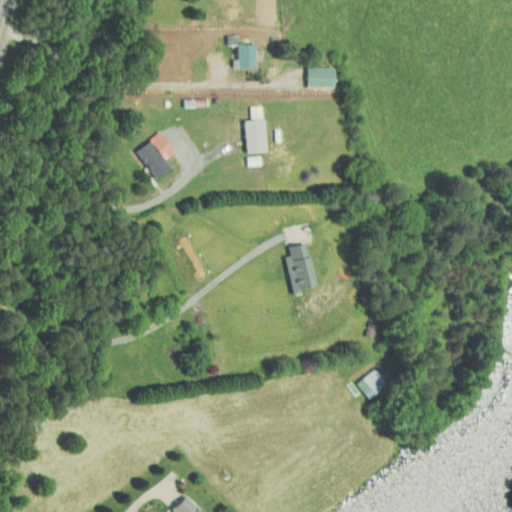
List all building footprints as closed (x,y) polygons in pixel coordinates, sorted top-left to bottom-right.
[(244,62),(243,32),(215,33),(216,39),(226,39),(226,53),(220,53),(221,62),(244,62)] [(295,79),(321,80),(322,62),(295,61),(295,79)] [(238,100),(239,114),(232,114),(234,147),(253,146),(251,99),(238,100)] [(145,173),(160,161),(153,153),(163,145),(148,126),(123,146),(145,173)] [(235,151),(236,159),(248,159),(248,151),(235,151)] [(304,282),(294,237),(276,241),(278,249),(272,250),(280,287),(304,282)] [(374,379),(362,363),(344,377),(356,393),(374,379)] [(194,511),(174,490),(159,504),(166,511),(194,511)]
